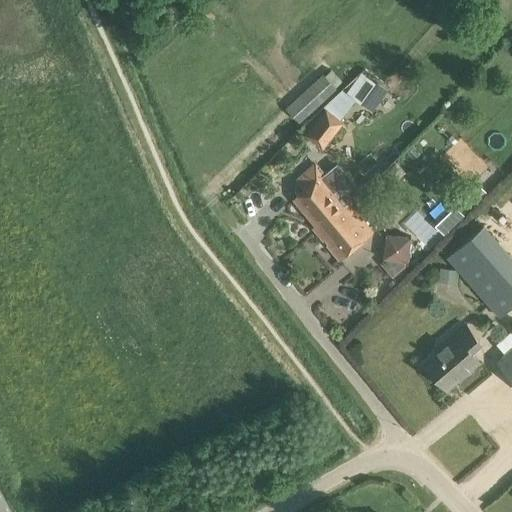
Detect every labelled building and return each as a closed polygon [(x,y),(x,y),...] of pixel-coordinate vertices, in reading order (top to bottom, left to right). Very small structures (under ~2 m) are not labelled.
[(363,72),(350,91),(372,107),(385,88),(363,72)] [(313,97),(320,103),(336,88),(329,82),(313,97)] [(308,133),(324,145),(342,122),(326,109),(308,133)] [(314,227),(317,231),(350,204),(325,173),(324,173),(317,164),(299,179),(306,188),(296,196),(319,223),(314,227)] [(350,204),(317,231),(340,260),(374,233),(350,204)] [(450,256),(503,313),(511,305),(511,252),(485,223),(450,256)] [(384,256),(410,260),(414,236),(388,232),(384,256)] [(439,280),(459,283),(461,269),(442,266),(439,280)] [(442,344),(444,347),(426,363),(447,387),(479,360),(470,349),(480,341),(466,324),(457,331),(442,344)] [(511,348),(498,361),(511,377),(511,348)]
